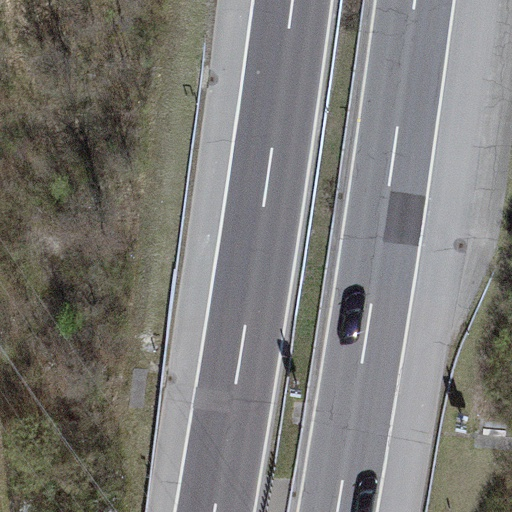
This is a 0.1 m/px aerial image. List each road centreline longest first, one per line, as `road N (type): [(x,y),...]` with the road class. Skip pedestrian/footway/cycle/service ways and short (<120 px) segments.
road 1 (motorway): [(293,0),(213,511)]
road 2 (motorway): [(339,511),(415,0)]
